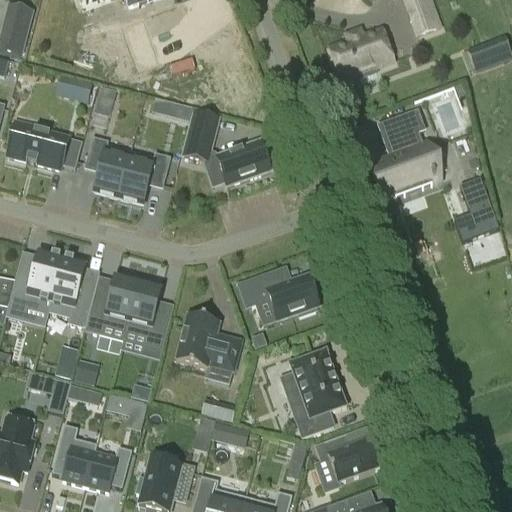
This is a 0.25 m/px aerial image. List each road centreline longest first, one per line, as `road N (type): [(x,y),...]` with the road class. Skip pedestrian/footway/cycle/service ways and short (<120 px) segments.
road 1 (residential): [(0,207),(187,254),(330,212)]
road 2 (unclassified): [(436,511),(330,212)]
road 3 (unclassified): [(330,212),(254,0)]
